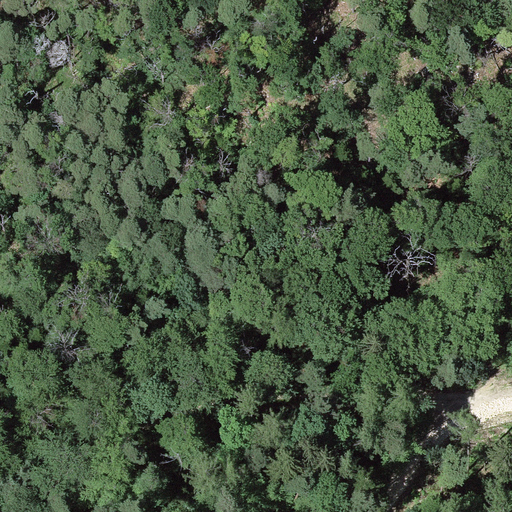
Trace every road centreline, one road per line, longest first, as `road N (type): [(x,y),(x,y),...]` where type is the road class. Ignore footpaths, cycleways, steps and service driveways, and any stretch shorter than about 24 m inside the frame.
road 1 (track): [(511,401),(260,404),(178,418),(71,461),(21,511)]
road 2 (track): [(470,398),(383,511)]
